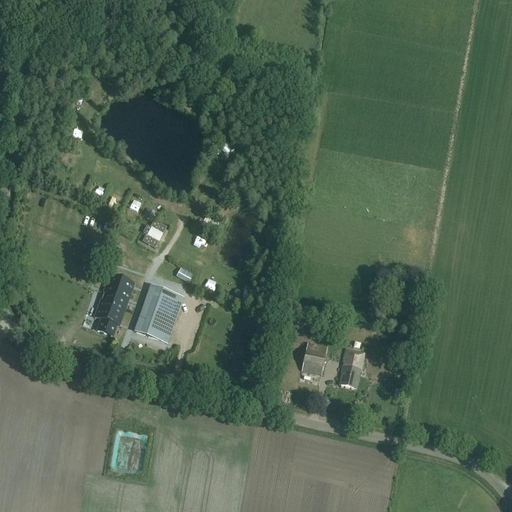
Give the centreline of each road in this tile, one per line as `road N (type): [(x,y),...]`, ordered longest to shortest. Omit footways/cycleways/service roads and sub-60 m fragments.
road 1 (unclassified): [(511,504),(496,482),(451,455),(45,357),(16,333),(0,302)]
road 2 (unclassified): [(0,226),(37,0)]
